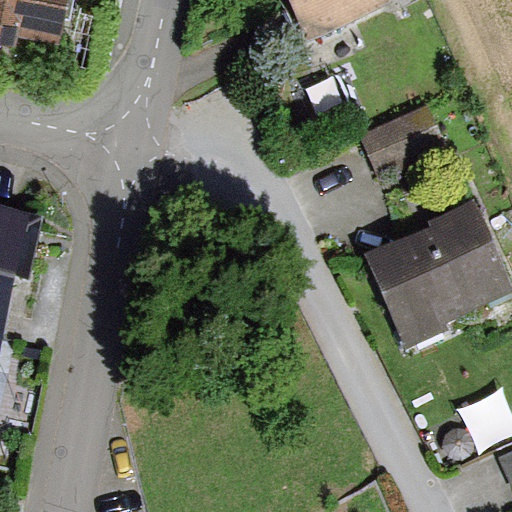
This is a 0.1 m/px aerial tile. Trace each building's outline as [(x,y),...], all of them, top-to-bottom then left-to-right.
[(0,0),(0,45),(49,56),(60,0),(0,0)] [(287,0),(304,34),(376,0),(287,0)] [(419,111),(360,136),(376,174),(435,150),(419,111)] [(433,239),(357,274),(390,345),(501,295),(462,208),(426,224),(433,239)] [(0,211),(0,322),(24,217),(0,211)] [(511,447),(493,456),(509,493),(511,491),(511,447)]
